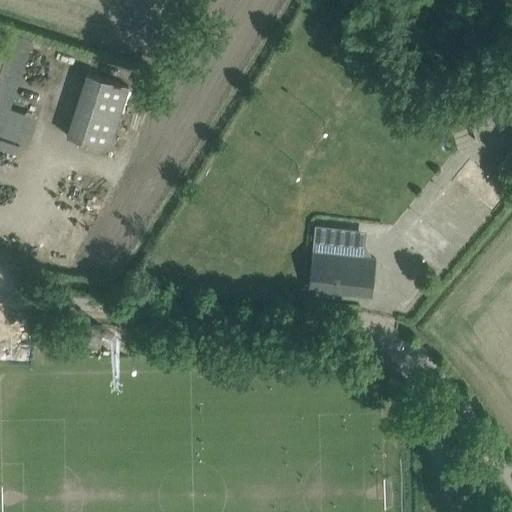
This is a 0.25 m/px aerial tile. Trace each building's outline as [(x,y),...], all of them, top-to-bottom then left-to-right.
[(14,107),(34,38),(13,32),(0,78),(0,132),(33,142),(41,115),(14,107)] [(108,149),(129,86),(87,73),(66,135),(108,149)] [(371,294),(375,259),(312,252),(308,288),(371,294)] [(32,339),(84,342),(85,325),(33,321),(32,339)] [(88,345),(100,346),(101,326),(89,325),(88,345)]
